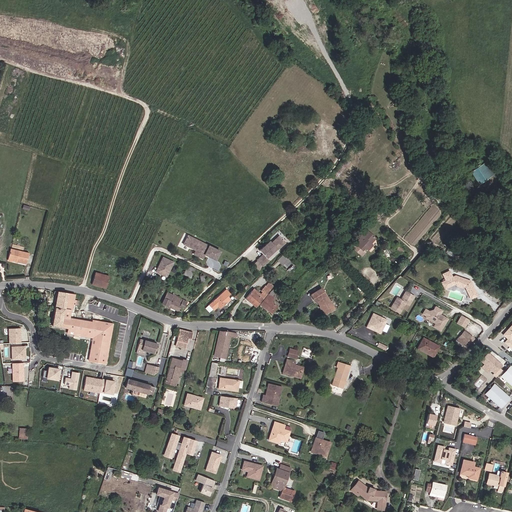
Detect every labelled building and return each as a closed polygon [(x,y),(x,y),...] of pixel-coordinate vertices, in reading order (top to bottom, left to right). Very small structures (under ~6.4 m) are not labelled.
[(480,184),(496,174),(488,162),(472,171),(480,184)] [(366,251),(370,247),(368,245),(369,244),(373,239),(366,233),(362,238),(360,236),(358,239),(359,240),(350,250),(361,259),(364,255),(361,252),(364,249),(366,251)] [(286,242),(279,235),(272,242),(270,241),(260,250),(264,254),(258,260),(258,261),(263,265),(264,266),(270,260),(268,258),(277,249),(278,250),(286,242)] [(220,252),(188,236),(184,244),(196,250),(194,254),(203,259),(205,255),(216,260),(220,252)] [(396,244),(393,248),(398,252),(400,250),(402,252),(403,250),(396,244)] [(16,259),(19,260),(26,260),(27,251),(11,249),(9,258),(13,259),(16,259)] [(282,268),(288,263),(282,257),(275,264),(280,270),(282,268)] [(166,277),(173,263),(163,258),(156,272),(166,277)] [(259,269),(263,265),(258,261),(255,265),(259,269)] [(291,266),(288,263),(282,268),(286,271),(291,266)] [(192,281),(197,271),(188,267),(184,277),(192,281)] [(458,280),(458,278),(452,276),(449,277),(446,271),(439,275),(442,280),(438,283),(442,290),(451,286),(454,288),(456,290),(459,290),(462,289),(468,300),(475,297),(468,282),(462,280),(461,281),(458,280)] [(95,272),(91,284),(105,288),(108,277),(95,272)] [(224,305),(234,295),(231,292),(233,290),(229,285),(212,302),(217,307),(221,302),(224,305)] [(244,300),(255,310),(269,293),(273,290),(269,286),(265,289),(257,298),(251,293),(244,300)] [(334,310),(322,289),(311,296),(314,303),(317,301),(326,315),(334,310)] [(273,314),(278,306),(274,303),(280,295),(273,290),(266,298),(261,306),(273,314)] [(84,331),(87,322),(71,319),(69,318),(70,311),(72,311),(73,305),(77,306),(78,301),(73,300),(74,294),(58,291),(53,325),(69,328),(84,331)] [(399,313),(405,303),(409,305),(414,296),(405,291),(400,300),(397,297),(391,308),(399,313)] [(167,293),(162,303),(180,312),(182,308),(184,309),(187,302),(167,293)] [(426,316),(425,317),(435,323),(433,327),(440,330),(447,319),(441,316),(440,316),(438,315),(441,311),(435,307),(432,311),(430,309),(428,312),(426,316)] [(380,336),(387,322),(373,316),(367,330),(371,332),(372,331),(375,332),(376,334),(380,336)] [(465,327),(469,320),(461,316),(457,323),(465,327)] [(94,323),(87,322),(84,331),(69,328),(69,331),(77,333),(76,335),(87,337),(87,335),(98,337),(96,351),(93,351),(91,361),(107,364),(110,349),(108,348),(110,339),(112,339),(114,327),(99,324),(100,322),(95,321),(94,323)] [(511,324),(507,330),(505,332),(502,335),(507,339),(504,342),(509,348),(511,344),(511,343),(509,340),(511,336),(511,324)] [(20,343),(20,336),(19,336),(19,334),(20,334),(20,328),(8,329),(9,343),(20,343)] [(473,337),(465,330),(456,340),(464,347),(473,337)] [(217,349),(226,351),(230,339),(234,340),(236,335),(218,331),(214,350),(217,350),(217,349)] [(179,332),(174,348),(183,350),(186,340),(189,341),(191,334),(186,333),(179,332)] [(95,338),(93,351),(96,351),(98,337),(87,335),(87,337),(95,338)] [(155,353),(158,344),(140,339),(138,348),(155,353)] [(424,339),(418,351),(433,359),(440,347),(424,339)] [(25,356),(25,346),(12,347),(12,360),(24,359),(24,356),(25,356)] [(297,356),(298,350),(291,348),(289,354),(297,356)] [(224,360),(226,351),(217,349),(217,350),(214,350),(212,357),(224,360)] [(499,366),(485,354),(478,362),(492,374),(499,366)] [(300,375),(303,366),(294,363),(295,360),(288,358),(284,371),(292,374),(292,373),(300,375)] [(169,367),(167,376),(176,378),(180,367),(184,369),(186,361),(182,359),(181,360),(176,359),(176,360),(172,359),(170,367),(169,367)] [(339,369),(333,385),(342,389),(350,366),(339,362),(336,367),(339,369)] [(24,381),(23,363),(12,363),(13,382),(24,381)] [(158,371),(159,367),(152,365),(149,374),(153,375),(158,371)] [(488,371),(482,366),(479,369),(485,374),(488,371)] [(127,367),(125,374),(130,376),(133,369),(127,367)] [(57,380),(59,370),(48,368),(48,371),(44,371),(42,378),(57,380)] [(511,373),(508,370),(502,377),(511,385),(511,373)] [(76,390),(79,373),(72,372),(71,379),(65,378),(64,385),(70,385),(69,389),(76,390)] [(100,392),(102,380),(94,378),(93,380),(92,379),(92,378),(86,377),(83,391),(99,393),(100,392)] [(155,387),(128,379),(125,387),(153,395),(155,387)] [(213,379),(207,379),(204,393),(211,393),(213,379)] [(242,392),(243,381),(224,379),(223,390),(242,392)] [(112,394),(114,382),(102,380),(100,392),(112,394)] [(277,401),(280,391),(276,390),(277,384),(268,381),(265,393),(263,392),(261,399),(271,402),(272,399),(277,401)] [(506,399),(492,387),(486,394),(500,406),(506,399)] [(203,398),(187,394),(184,405),(200,409),(203,398)] [(236,398),(220,396),(218,406),(232,408),(235,406),(236,398)] [(455,424),(457,415),(456,415),(456,411),(458,412),(459,408),(447,405),(443,421),(455,424)] [(435,416),(428,414),(426,423),(433,425),(435,416)] [(274,432),(271,431),(269,438),(280,442),(281,438),(286,440),(290,430),(284,428),(285,424),(275,421),(273,425),(276,426),(274,432)] [(29,429),(20,428),(19,439),(29,439),(29,429)] [(464,433),(462,440),(474,443),(476,436),(464,433)] [(180,470),(188,446),(194,448),(196,441),(184,437),(181,444),(177,442),(179,436),(172,434),(165,454),(172,457),(175,447),(180,449),(173,468),(180,470)] [(327,457),(332,444),(317,438),(312,452),(327,457)] [(451,464),(455,448),(448,447),(448,449),(443,448),(444,446),(437,444),(434,460),(440,462),(441,458),(446,459),(445,463),(451,464)] [(218,469),(222,456),(213,453),(208,466),(218,469)] [(256,463),(243,459),(241,467),(247,469),(250,470),(249,475),(257,478),(260,467),(256,466),(256,463)] [(469,466),(470,462),(462,460),(459,474),(467,476),(466,477),(475,479),(478,468),(472,467),(469,466)] [(274,481),(272,487),(282,490),(284,487),(291,467),(282,464),(281,468),(279,467),(274,480),(274,481)] [(491,466),(484,465),(482,472),(489,473),(491,466)] [(274,480),(279,467),(276,466),(269,485),(272,487),(274,481),(274,480)] [(501,493),(506,474),(499,473),(498,477),(487,475),(485,485),(497,488),(496,492),(501,493)] [(215,485),(216,481),(200,475),(197,481),(204,484),(205,485),(202,493),(210,496),(214,487),(213,487),(213,485),(215,485)] [(358,497),(364,485),(358,481),(351,490),(358,497)] [(428,492),(444,496),(446,486),(431,482),(431,484),(426,484),(425,491),(428,492)] [(364,485),(358,497),(360,495),(366,500),(377,501),(377,510),(385,510),(384,500),(386,491),(375,490),(375,489),(369,487),(364,485)] [(177,500),(179,494),(159,487),(157,494),(165,496),(162,505),(161,504),(159,511),(162,511),(165,511),(167,507),(168,507),(171,499),(177,500)] [(292,490),(284,487),(282,490),(280,497),(288,500),(292,490)] [(443,500),(444,496),(428,492),(427,496),(443,500)] [(203,511),(206,503),(198,500),(195,509),(189,507),(187,511),(203,511)]
